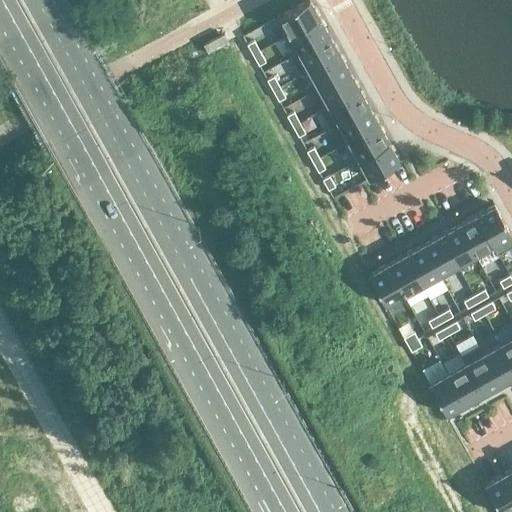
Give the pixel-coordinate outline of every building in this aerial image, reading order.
[(289,34),(319,17),(309,0),(306,0),(278,16),(274,18),(284,37),(289,34)] [(298,52),(329,35),(319,17),(289,34),(284,37),(294,54),(298,52)] [(229,42),(224,33),(203,45),(208,53),(229,42)] [(309,70),(339,53),(329,35),(298,52),(294,54),(290,56),(301,75),(309,71),(309,70)] [(254,40),(247,44),(253,54),(260,50),(254,40)] [(266,61),(260,50),(253,54),(259,65),(266,61)] [(318,88),(349,71),(339,53),(309,70),(309,71),(316,84),(318,88)] [(328,106),(359,88),(349,71),(318,88),(328,105),(328,106)] [(274,76),(267,79),(273,90),(280,86),(274,76)] [(285,97),(280,86),(273,90),(278,100),(285,97)] [(338,123),(369,106),(359,88),(328,106),(328,105),(320,109),(330,129),(334,126),(338,123)] [(348,141),(379,124),(369,106),(338,123),(334,126),(344,144),(349,142),(348,141)] [(294,111),(287,115),(292,126),(299,122),(294,111)] [(305,132),(299,122),(292,126),(298,136),(305,132)] [(358,159),(389,142),(379,124),(348,141),(349,142),(358,159)] [(399,160),(389,142),(358,159),(368,178),(399,160)] [(313,147),(306,151),(312,161),(319,157),(313,147)] [(325,168),(319,157),(312,161),(318,172),(325,168)] [(329,175),(322,179),(328,189),(335,186),(329,175)] [(494,204),(476,214),(493,245),(492,245),(497,254),(511,245),(511,235),(494,204)] [(476,214),(458,224),(475,255),(492,245),(493,245),(476,214)] [(458,224),(440,234),(457,265),(475,255),(458,224)] [(440,234),(422,244),(440,275),(457,265),(440,234)] [(422,244),(405,254),(422,285),(440,275),(422,244)] [(405,254),(387,264),(404,295),(404,294),(422,285),(405,254)] [(387,264),(368,274),(385,305),(404,295),(387,264)] [(503,287),(511,282),(511,278),(510,274),(499,280),(503,287)] [(478,301),(488,295),(484,288),(474,294),(478,301)] [(467,307),(478,301),(474,294),(463,300),(467,307)] [(484,313),(495,308),(491,301),(481,306),(484,313)] [(474,319),(484,313),(481,306),(470,312),(474,319)] [(442,321),(453,315),(449,308),(438,314),(442,321)] [(432,327),(442,321),(438,314),(428,320),(432,327)] [(449,333),(459,327),(455,320),(445,326),(449,333)] [(438,339),(449,333),(445,326),(434,332),(438,339)] [(414,331),(403,337),(407,344),(418,338),(414,331)] [(511,336),(501,343),(511,362),(511,336)] [(418,338),(407,344),(411,351),(422,345),(418,338)] [(484,353),(483,353),(500,384),(511,377),(511,362),(501,343),(484,353)] [(479,344),(460,355),(465,363),(482,394),(500,384),(483,353),(484,353),(479,344)] [(465,363),(447,373),(465,404),(482,394),(465,363)] [(447,373),(429,383),(446,414),(465,404),(447,373)] [(511,468),(503,474),(511,488),(511,468)] [(511,511),(511,488),(503,474),(487,482),(485,484),(500,511),(511,511)]
